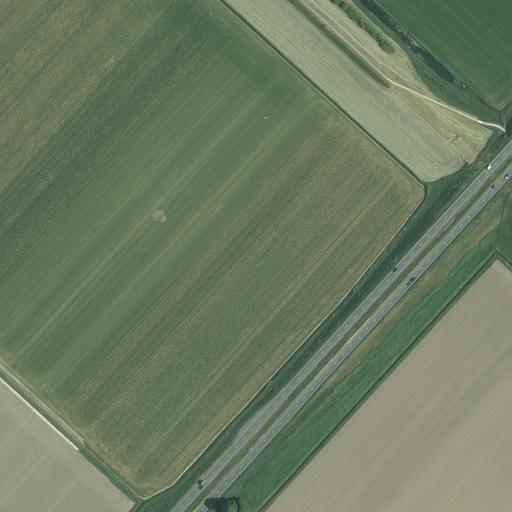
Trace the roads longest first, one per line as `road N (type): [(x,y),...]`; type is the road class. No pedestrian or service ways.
road 1 (trunk): [(511,144),(177,511)]
road 2 (trunk): [(201,511),(511,169)]
